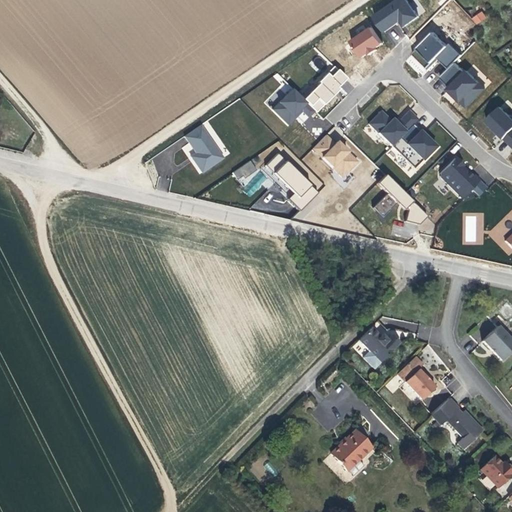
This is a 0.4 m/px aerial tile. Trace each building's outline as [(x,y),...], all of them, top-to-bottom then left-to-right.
[(419,17),(405,0),(401,0),(376,18),(386,31),(402,21),(406,26),(419,17)] [(482,11),(471,18),(476,25),(486,18),(482,11)] [(344,46),(355,62),(370,52),(373,56),(378,53),(376,49),(384,44),(374,28),(368,32),(364,26),(357,30),(361,36),(344,46)] [(435,33),(414,54),(429,69),(441,57),(451,67),(463,56),(452,45),(448,47),(435,33)] [(336,66),(303,98),(316,112),(350,79),(336,66)] [(281,85),(264,102),(271,109),(292,87),(276,73),(273,77),(281,85)] [(313,112),(292,90),(272,111),(287,125),(301,111),(307,117),(313,112)] [(511,119),(501,108),(488,121),(511,144),(511,119)] [(381,113),(370,124),(393,146),(417,120),(409,112),(396,127),(381,113)] [(393,146),(390,148),(413,169),(434,147),(425,139),(423,142),(417,137),(421,133),(412,124),(393,146)] [(203,125),(185,137),(196,154),(192,157),(203,174),(225,159),(203,125)] [(324,136),(311,149),(340,178),(357,162),(338,142),(334,146),(324,136)] [(291,196),(289,198),(300,210),(319,192),(279,152),(263,167),(291,196)] [(458,155),(438,174),(462,200),(473,190),(479,196),(488,188),(458,155)] [(389,224),(389,193),(406,209),(414,200),(388,176),(388,159),(376,159),(376,167),(385,175),(376,184),(386,193),(372,208),(389,224)] [(252,161),(232,171),(237,180),(257,170),(252,161)] [(415,204),(406,215),(418,226),(428,215),(415,204)] [(465,244),(483,243),(482,213),(464,214),(465,244)] [(377,321),(370,328),(379,337),(381,335),(386,340),(391,335),(389,333),(377,321)] [(511,350),(511,342),(497,327),(481,342),(491,352),(500,362),(511,350)] [(379,363),(399,343),(391,335),(386,340),(381,335),(379,337),(370,328),(357,341),(368,352),(362,358),(373,369),(379,363)] [(411,359),(419,368),(422,365),(414,357),(411,359)] [(420,401),(434,388),(427,380),(417,370),(419,368),(411,359),(398,372),(406,380),(403,382),(403,383),(420,401)] [(406,380),(398,372),(395,375),(403,382),(406,380)] [(448,399),(430,416),(439,425),(445,420),(462,438),(456,443),(462,450),(482,431),(463,411),(459,415),(457,413),(455,410),(457,409),(448,399)] [(369,448),(353,431),(328,455),(345,472),(369,448)] [(501,465),(493,457),(479,470),(496,488),(511,473),(511,472),(505,466),(503,467),(501,465)] [(264,465),(273,476),(278,472),(269,461),(264,465)]
